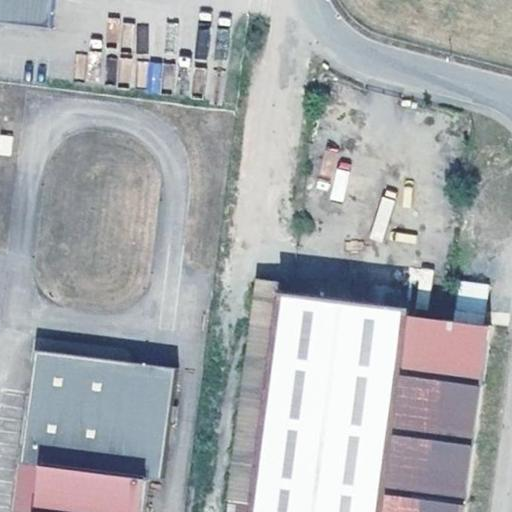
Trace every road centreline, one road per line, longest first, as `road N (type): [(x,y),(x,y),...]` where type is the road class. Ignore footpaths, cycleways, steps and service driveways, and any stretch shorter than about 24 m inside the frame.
road 1 (unknown): [(0,320),(38,121),(63,109),(108,108),(158,125),(178,158),(181,182),(165,301),(152,319),(120,330)]
road 2 (unknown): [(120,330),(0,320)]
